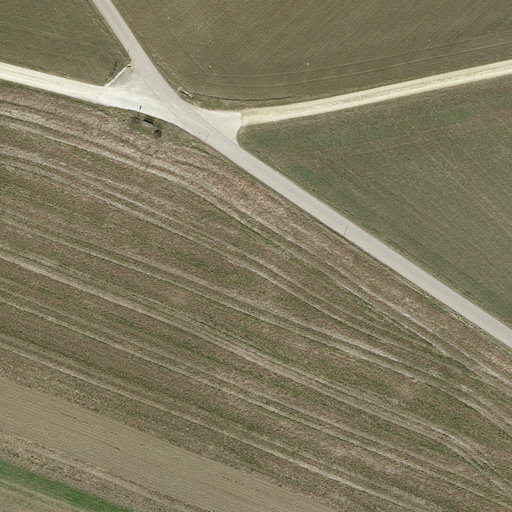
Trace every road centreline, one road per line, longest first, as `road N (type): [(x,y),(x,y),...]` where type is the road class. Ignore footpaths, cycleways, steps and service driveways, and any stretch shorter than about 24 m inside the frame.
road 1 (track): [(206,131),(511,339)]
road 2 (track): [(240,118),(511,67)]
road 3 (track): [(164,88),(156,95),(103,94),(0,69)]
